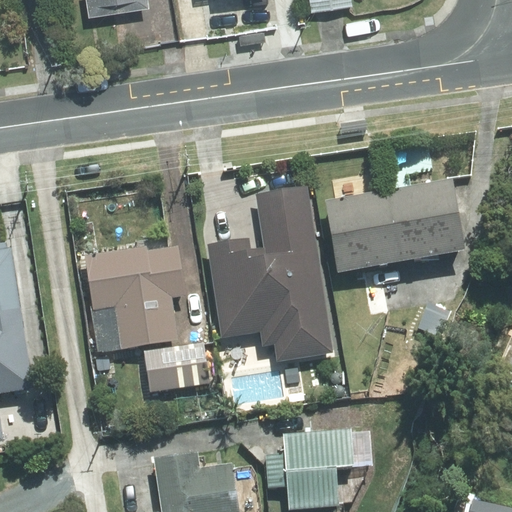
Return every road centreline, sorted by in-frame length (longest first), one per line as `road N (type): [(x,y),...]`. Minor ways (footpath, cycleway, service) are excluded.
road 1 (secondary): [(500,56),(0,127)]
road 2 (unknown): [(41,121),(100,511)]
